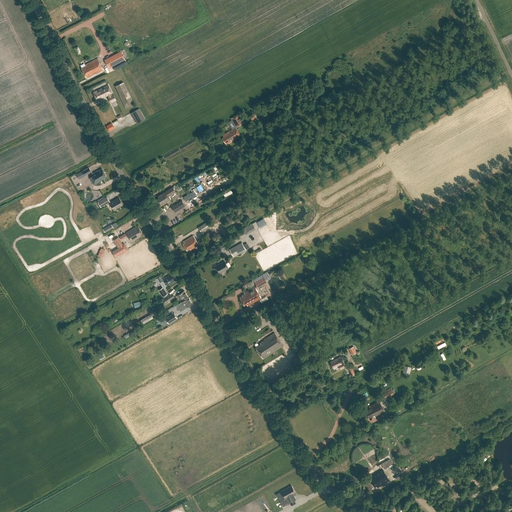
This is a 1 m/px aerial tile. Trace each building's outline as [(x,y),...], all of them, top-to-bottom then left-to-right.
[(120,52),(104,60),(109,68),(125,60),(120,52)] [(81,67),(86,77),(94,73),(95,74),(103,70),(97,59),(81,67)] [(115,86),(126,107),(134,103),(123,82),(115,86)] [(98,98),(99,100),(108,95),(109,97),(111,95),(111,94),(112,93),(108,85),(93,93),(96,99),(98,98)] [(109,97),(108,97),(111,102),(116,100),(113,94),(111,95),(109,97)] [(131,112),(137,123),(145,118),(140,108),(131,112)] [(230,118),(235,127),(244,122),(239,113),(230,118)] [(235,127),(223,135),(224,137),(222,138),(227,145),(231,143),(230,142),(240,136),(235,127)] [(76,174),(79,179),(92,171),(89,166),(76,174)] [(104,171),(103,171),(102,169),(96,172),(96,171),(92,173),(94,176),(90,178),(93,184),(99,181),(98,180),(106,176),(105,174),(105,173),(104,171)] [(155,200),(159,206),(170,199),(168,196),(175,191),(172,186),(156,196),(158,198),(155,200)] [(193,191),(183,197),(185,201),(195,195),(193,191)] [(98,202),(101,207),(110,201),(107,196),(98,202)] [(110,203),(114,209),(123,204),(119,197),(110,203)] [(171,206),(175,212),(185,205),(181,199),(171,206)] [(264,219),(257,222),(260,227),(266,223),(264,219)] [(198,227),(201,232),(210,226),(208,221),(198,227)] [(245,228),(248,233),(255,229),(252,223),(245,228)] [(126,233),(132,242),(141,236),(140,234),(142,233),(138,226),(126,233)] [(215,233),(208,237),(211,242),(218,238),(215,233)] [(278,260),(296,252),(288,234),(274,241),(277,246),(272,248),(278,260)] [(199,245),(193,235),(183,241),(184,242),(183,243),(187,250),(190,249),(191,250),(199,245)] [(125,250),(122,245),(118,238),(114,240),(117,245),(118,248),(112,251),(115,256),(125,250)] [(229,249),(233,256),(245,249),(242,242),(229,249)] [(224,261),(215,266),(219,273),(228,268),(224,261)] [(173,273),(162,279),(167,286),(176,280),(175,279),(176,278),(173,273)] [(254,281),(258,288),(267,282),(266,280),(268,278),(266,275),(259,280),(259,279),(254,281)] [(247,304),(248,306),(251,304),(250,304),(261,298),(254,286),(244,292),(245,293),(242,295),(240,297),(244,305),(247,304)] [(163,299),(165,303),(175,297),(172,293),(169,295),(163,287),(159,290),(164,298),(163,299)] [(176,305),(189,297),(184,290),(176,295),(181,302),(176,305)] [(176,305),(180,311),(193,303),(189,297),(176,305)] [(140,319),(142,324),(153,317),(151,313),(140,319)] [(165,319),(168,324),(177,318),(174,313),(165,319)] [(261,344),(256,348),(257,349),(260,355),(261,355),(263,358),(282,346),(283,345),(274,333),(263,340),(264,340),(260,343),(261,344)] [(338,366),(340,369),(345,366),(343,364),(340,357),(331,361),(332,363),(330,363),(333,369),(338,366)] [(349,365),(346,367),(351,376),(354,374),(349,365)] [(381,391),(384,398),(394,393),(391,387),(381,391)] [(385,412),(379,401),(369,406),(370,407),(363,410),(367,417),(374,414),(375,417),(385,412)] [(389,458),(380,463),(383,469),(392,464),(389,458)] [(374,487),(376,485),(377,487),(389,480),(382,469),(376,473),(377,473),(373,475),(373,477),(369,479),(374,487)] [(281,491),(276,493),(283,505),(295,499),(292,494),(295,492),(291,485),(281,491)]
